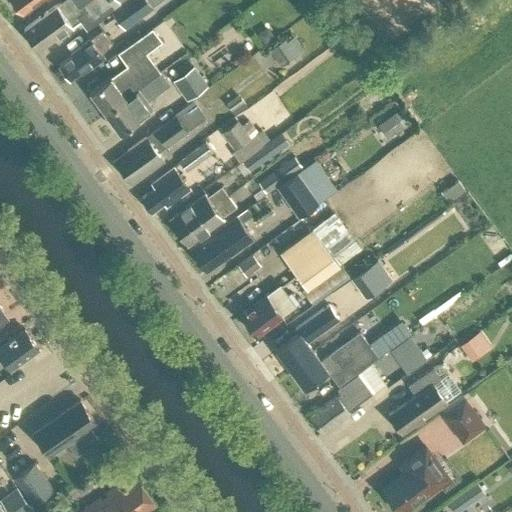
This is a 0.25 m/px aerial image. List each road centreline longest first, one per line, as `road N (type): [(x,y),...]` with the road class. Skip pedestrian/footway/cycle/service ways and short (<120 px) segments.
road 1 (secondary): [(335,511),(0,63)]
road 2 (unclassified): [(193,511),(0,248)]
